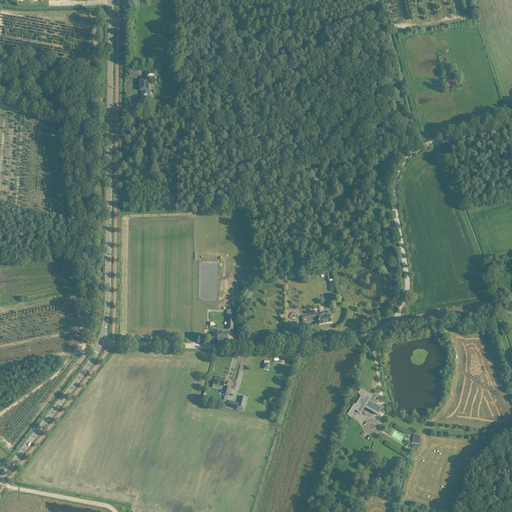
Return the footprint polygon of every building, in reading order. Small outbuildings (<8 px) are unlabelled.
[(156,78),(156,71),(146,71),(146,81),(140,81),(140,91),(142,91),(142,97),(149,97),(149,91),(148,91),(148,78),(156,78)] [(448,87),(457,84),(454,74),(445,77),(448,87)] [(331,322),(331,319),(331,318),(330,312),(302,318),(303,324),(307,323),(318,321),(319,324),(331,322)] [(227,340),(227,331),(217,330),(217,340),(227,340)] [(222,379),(215,377),(213,384),(221,386),(221,389),(224,390),(223,394),(228,396),(230,388),(225,386),(225,387),(223,386),(225,378),(222,378),(222,379)] [(364,407),(365,406),(373,411),(372,412),(378,415),(382,408),(376,405),(376,406),(368,401),(371,396),(368,394),(367,395),(361,391),(362,390),(361,390),(358,393),(363,396),(360,399),(357,403),(356,405),(354,404),(347,416),(351,418),(352,417),(351,417),(355,411),(360,414),(364,407)] [(237,410),(239,403),(228,400),(227,407),(237,410)] [(384,445),(401,453),(402,449),(393,445),(394,444),(386,441),(384,445)]
